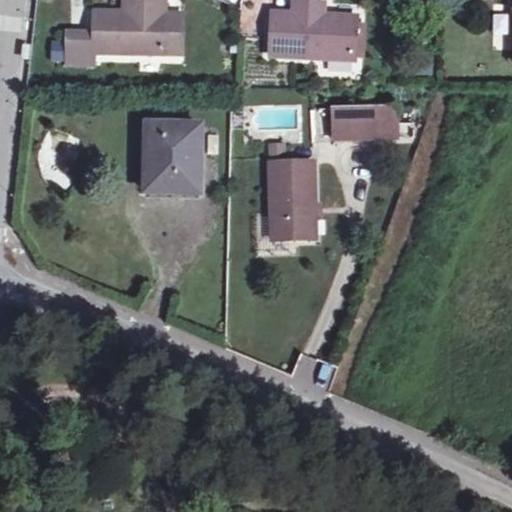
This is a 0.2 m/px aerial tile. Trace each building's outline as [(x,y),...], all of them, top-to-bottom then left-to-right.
[(149,54),(149,0),(126,0),(126,14),(92,14),(92,35),(69,34),(69,66),(97,66),(98,54),(149,54)] [(166,0),(149,0),(149,54),(166,54),(166,0)] [(293,20),(274,20),(272,57),(358,60),(359,25),(325,23),(326,16),(326,4),(294,3),(294,14),(293,20)] [(360,17),(326,16),(325,23),(359,25),(360,17)] [(51,42),(51,65),(63,65),(63,43),(51,42)] [(327,62),(327,74),(357,74),(357,62),(327,62)] [(401,140),(400,107),(335,110),(336,141),(401,140)] [(204,195),(205,126),(150,124),(149,194),(204,195)] [(313,220),(311,164),(268,165),(270,242),(307,241),(306,220),(313,220)]
